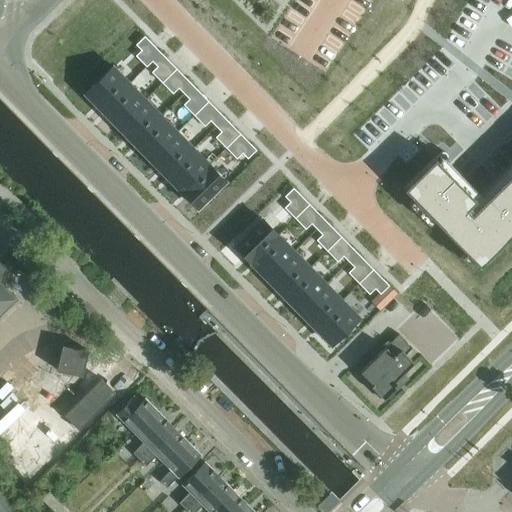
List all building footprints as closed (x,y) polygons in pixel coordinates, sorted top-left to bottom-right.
[(144,36),(136,45),(141,51),(150,42),(144,36)] [(160,52),(152,61),(157,67),(166,58),(160,52)] [(112,66),(85,93),(101,110),(129,83),(112,66)] [(187,79),(178,88),(183,94),(192,85),(187,79)] [(129,83),(101,110),(117,127),(145,99),(129,83)] [(192,85),(183,94),(189,99),(198,91),(192,85)] [(145,99),(117,127),(133,143),(161,116),(145,99)] [(218,112),(210,120),(215,126),(224,118),(218,112)] [(161,116),(133,143),(149,159),(177,132),(161,116)] [(224,118),(215,126),(221,132),(230,123),(224,118)] [(177,132),(149,159),(165,175),(193,148),(177,132)] [(250,144),(242,153),(247,159),(256,150),(250,144)] [(193,148),(165,175),(181,192),(209,165),(193,148)] [(434,157),(403,188),(479,265),(511,232),(511,171),(479,204),(470,213),(466,208),(475,199),(443,167),(434,157)] [(209,165),(181,192),(198,209),(225,182),(209,165)] [(293,188),(284,196),(290,202),(299,194),(293,188)] [(319,215),(311,223),(316,229),(325,220),(319,215)] [(261,218),(233,245),(250,262),(278,235),(261,218)] [(325,220),(316,229),(322,235),(331,226),(325,220)] [(278,235),(250,262),(266,278),(294,251),(278,235)] [(351,247),(343,256),(348,262),(357,253),(351,247)] [(294,251),(266,278),(282,294),(310,267),(294,251)] [(357,253),(348,262),(354,267),(363,259),(357,253)] [(0,311),(14,297),(0,282),(0,272),(5,268),(0,263),(0,311)] [(310,267),(282,294),(298,311),(325,284),(310,267)] [(383,280),(374,288),(380,294),(389,286),(383,280)] [(325,284),(298,311),(314,327),(341,300),(325,284)] [(341,300),(314,327),(330,344),(358,317),(341,300)] [(382,397),(385,400),(396,389),(397,389),(400,386),(397,383),(405,375),(404,374),(414,363),(406,355),(413,348),(399,335),(362,372),(373,384),(371,386),(374,389),(372,391),(380,399),(382,397)] [(87,353),(61,347),(56,371),(81,377),(87,353)] [(77,430),(115,393),(100,378),(63,415),(77,430)] [(116,414),(136,434),(158,413),(144,399),(139,404),(133,397),(116,414)] [(172,426),(158,413),(136,434),(144,442),(132,453),(139,459),(172,426)] [(185,440),(172,426),(139,459),(145,466),(157,455),(164,462),(185,440)] [(185,440),(164,462),(171,469),(160,480),(166,487),(200,454),(185,440)] [(186,508),(218,476),(204,462),(182,484),(190,492),(180,502),(186,508)] [(210,511),(232,490),(218,476),(186,508),(189,511),(194,511),(202,504),(210,511)] [(236,511),(245,504),(232,490),(210,511),(236,511)] [(19,511),(0,491),(0,511),(19,511)] [(49,492),(42,499),(53,510),(60,503),(49,492)] [(324,511),(325,511),(337,500),(330,493),(318,505),(324,511)] [(69,511),(60,503),(53,510),(54,511),(69,511)]
